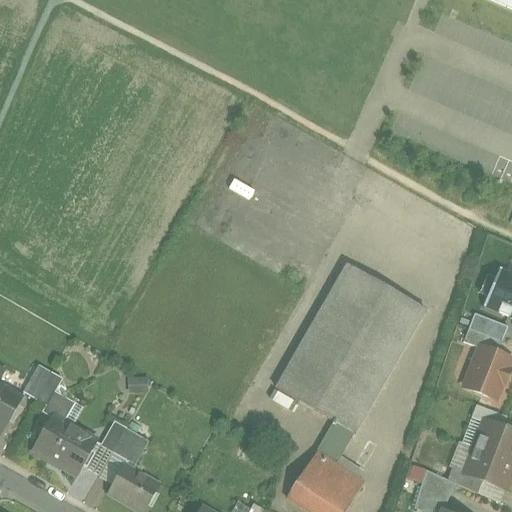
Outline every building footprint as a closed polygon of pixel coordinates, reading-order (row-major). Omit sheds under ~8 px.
[(286,499),(307,511),(344,511),(369,470),(341,454),(427,309),(347,262),(273,386),(332,421),(286,499)] [(511,273),(501,269),(485,307),(511,318),(511,273)] [(499,352),(504,339),(469,326),(464,339),(477,344),(499,352)] [(511,356),(499,352),(477,344),(463,384),(500,398),(511,364),(511,356)] [(59,412),(69,393),(47,381),(56,367),(36,355),(20,382),(39,393),(36,399),(47,406),(59,412)] [(0,413),(17,384),(0,374),(0,413)] [(70,465),(90,430),(59,412),(47,406),(27,441),(70,465)] [(464,470),(509,488),(511,479),(511,429),(485,418),(464,470)] [(139,505),(156,473),(121,454),(103,485),(139,505)] [(230,511),(197,493),(186,511),(230,511)]
